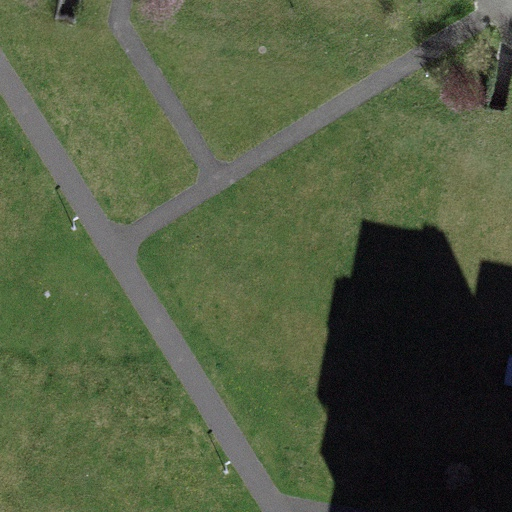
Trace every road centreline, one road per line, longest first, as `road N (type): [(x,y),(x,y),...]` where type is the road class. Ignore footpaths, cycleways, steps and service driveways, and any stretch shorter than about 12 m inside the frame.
road 1 (unknown): [(459,370),(492,194),(221,177),(0,108)]
road 2 (unknown): [(0,446),(271,503)]
road 3 (unknown): [(430,511),(459,370)]
